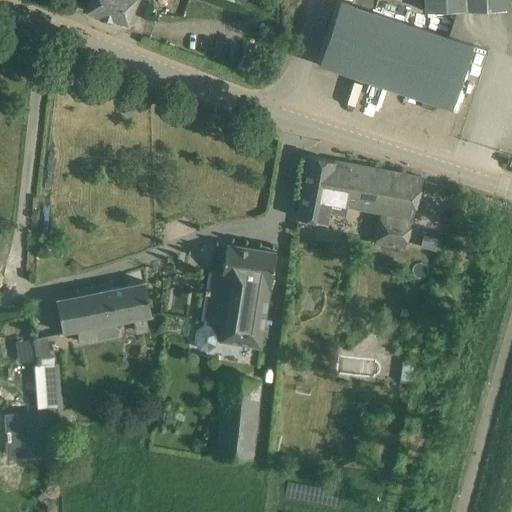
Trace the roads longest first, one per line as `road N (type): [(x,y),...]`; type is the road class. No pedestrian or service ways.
road 1 (unclassified): [(17,296),(272,220),(299,125)]
road 2 (tertiary): [(299,125),(44,30)]
road 3 (unclassified): [(17,296),(44,30)]
road 4 (tertiary): [(511,189),(299,125)]
